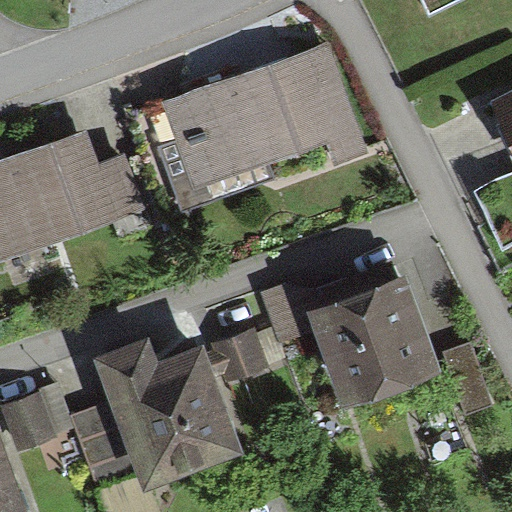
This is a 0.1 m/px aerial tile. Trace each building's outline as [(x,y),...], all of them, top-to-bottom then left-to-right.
[(335,141),(365,129),(340,64),(317,72),(304,39),(132,106),(172,208),(210,193),(201,170),(328,121),(335,141)] [(511,78),(498,85),(511,114),(511,78)] [(113,224),(148,210),(122,147),(95,158),(78,115),(0,147),(0,244),(104,202),(113,224)] [(309,261),(263,278),(281,326),(321,311),(346,377),(426,347),(397,267),(370,277),(363,256),(314,274),(309,261)] [(217,325),(231,362),(263,350),(249,313),(217,325)] [(70,385),(100,472),(235,425),(203,333),(155,350),(147,326),(106,340),(116,369),(70,385)] [(474,333),(442,346),(466,404),(498,391),(474,333)] [(19,440),(53,428),(36,380),(3,392),(19,440)] [(0,511),(8,511),(26,506),(0,439),(0,511)]
